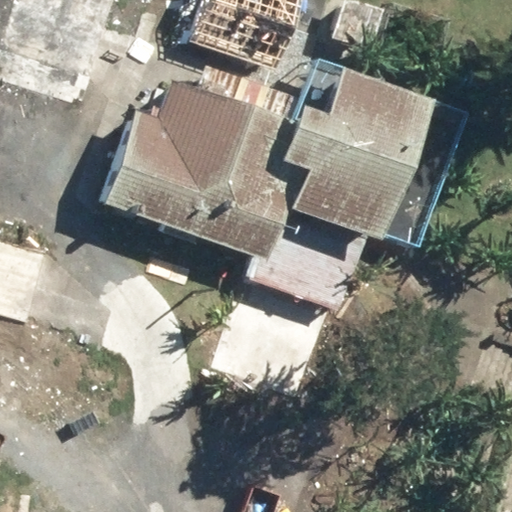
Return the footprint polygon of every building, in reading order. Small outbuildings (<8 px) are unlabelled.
[(105,0),(0,0),(0,65),(109,102),(130,41),(95,29),(105,0)] [(381,18),(328,0),(312,47),(365,65),(381,18)] [(121,117),(83,227),(236,280),(243,260),(253,229),(348,261),(354,244),(397,258),(441,129),(299,80),(281,134),(150,89),(139,123),(121,117)] [(35,249),(0,239),(0,329),(13,333),(35,249)] [(315,290),(253,264),(241,291),(225,285),(189,373),(268,405),(315,290)]
